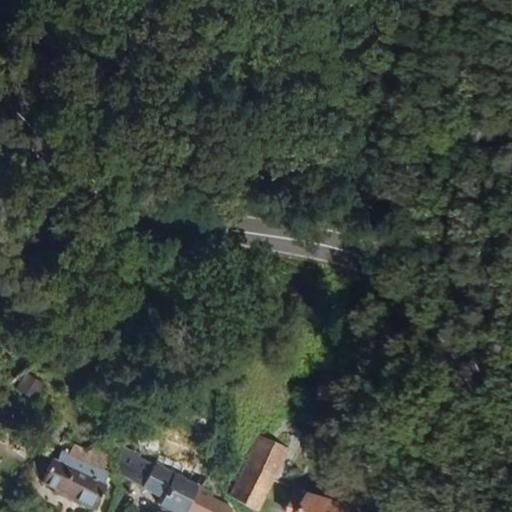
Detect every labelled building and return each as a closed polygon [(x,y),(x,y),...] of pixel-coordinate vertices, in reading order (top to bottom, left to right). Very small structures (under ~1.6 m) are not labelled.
[(388,430),(389,387),(326,373),(320,398),(382,412),(382,429),(388,430)] [(257,511),(263,511),(291,449),(261,433),(231,499),(257,511)] [(111,471),(110,467),(118,449),(97,438),(88,454),(58,440),(38,477),(94,506),(111,471)] [(190,464),(194,456),(174,446),(164,465),(201,486),(207,473),(190,464)] [(164,465),(142,453),(130,476),(165,495),(160,505),(173,511),(187,511),(201,486),(164,465)] [(231,511),(231,508),(213,501),(216,493),(201,486),(187,511),(231,511)] [(350,511),(291,495),(285,511),(350,511)]
